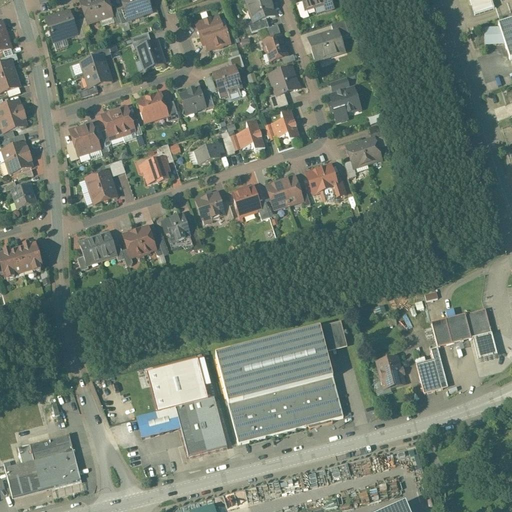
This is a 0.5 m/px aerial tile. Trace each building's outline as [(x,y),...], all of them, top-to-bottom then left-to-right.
[(92,0),(87,0),(86,2),(81,4),(81,3),(80,3),(85,19),(87,25),(88,25),(100,21),(92,0)] [(92,0),(100,21),(111,17),(112,17),(110,11),(106,0),(92,0)] [(146,0),(120,0),(123,8),(124,12),(127,12),(129,19),(130,19),(141,15),(142,17),(151,14),(146,0)] [(269,0),(247,0),(246,0),(253,24),(265,20),(275,17),(272,10),(273,8),(272,3),(270,2),(269,0)] [(301,0),(305,11),(331,2),(329,0),(301,0)] [(471,0),(476,13),(495,6),(492,0),(471,0)] [(127,12),(124,12),(123,8),(117,10),(121,24),(122,26),(131,23),(130,19),(129,19),(127,12)] [(116,9),(110,11),(112,17),(111,17),(114,26),(121,24),(117,10),(116,9)] [(64,14),(45,20),(51,38),(55,37),(57,42),(75,36),(76,36),(72,24),(73,24),(73,23),(71,17),(68,18),(65,16),(64,14)] [(511,18),(497,24),(498,28),(504,45),(509,60),(511,59),(511,18)] [(87,25),(85,19),(79,21),(84,36),(91,34),(88,25),(87,25)] [(217,19),(210,21),(208,20),(204,22),(203,24),(195,26),(200,39),(222,32),(217,19)] [(265,20),(253,24),(248,25),(251,34),(268,28),(265,20)] [(79,21),(73,23),(73,24),(72,24),(76,36),(75,36),(77,41),(85,38),(84,36),(79,21)] [(344,21),(330,26),(333,34),(337,33),(339,39),(348,36),(344,21)] [(277,26),(265,30),(269,41),(281,37),(277,26)] [(504,45),(498,28),(483,29),(483,46),(504,45)] [(222,32),(200,39),(202,46),(205,45),(207,52),(215,49),(216,50),(221,49),(221,47),(229,44),(225,31),(222,32)] [(324,36),(324,35),(318,37),(318,38),(308,41),(315,62),(344,53),(339,39),(337,33),(333,34),(330,35),(330,34),(324,36)] [(147,34),(130,40),(134,51),(137,50),(137,49),(151,45),(147,34)] [(0,38),(0,53),(11,50),(6,37),(0,38)] [(269,41),(262,43),(262,44),(263,43),(265,48),(264,50),(265,54),(267,54),(267,55),(270,54),(273,63),(288,58),(287,57),(286,58),(280,38),(281,37),(269,41)] [(67,41),(57,44),(59,49),(68,46),(67,41)] [(151,45),(137,49),(137,50),(142,64),(144,63),(146,70),(164,64),(156,43),(151,45)] [(103,57),(80,64),(80,65),(81,64),(85,77),(106,70),(101,58),(103,57)] [(239,57),(227,60),(230,70),(233,69),(234,70),(242,67),(243,69),(239,57)] [(11,62),(0,66),(0,80),(14,76),(10,63),(11,63),(11,62)] [(230,70),(214,76),(219,91),(217,92),(220,99),(228,96),(226,93),(238,89),(240,88),(234,70),(233,69),(230,70)] [(106,70),(85,77),(89,89),(88,90),(96,88),(111,83),(111,82),(110,83),(106,70)] [(291,70),(269,77),(272,84),(275,86),(278,96),(276,97),(276,98),(284,95),(286,94),(287,92),(292,91),(294,92),(297,91),(298,88),(297,85),(296,84),(291,70)] [(14,76),(0,80),(0,94),(20,88),(19,88),(18,88),(14,76)] [(346,80),(330,86),(332,93),(349,88),(346,80)] [(88,90),(78,93),(81,100),(98,94),(96,88),(88,90)] [(349,88),(332,93),(333,96),(329,97),(333,110),(332,111),(335,119),(337,118),(339,122),(346,120),(344,112),(359,107),(353,89),(350,90),(349,88)] [(238,89),(226,93),(228,96),(230,102),(240,98),(239,94),(238,89)] [(193,91),(187,93),(188,94),(179,96),(185,112),(193,109),(194,113),(204,109),(205,109),(200,94),(198,90),(194,92),(193,91)] [(208,91),(200,94),(205,109),(204,109),(205,111),(214,108),(208,91)] [(284,95),(276,98),(276,97),(269,99),(273,111),(287,107),(284,95)] [(151,100),(148,98),(146,99),(145,101),(138,103),(144,123),(155,120),(156,117),(165,114),(165,116),(166,116),(163,106),(159,96),(159,97),(151,99),(151,100)] [(4,107),(0,107),(0,121),(24,114),(22,108),(20,109),(18,102),(4,107)] [(173,103),(163,106),(166,116),(165,116),(168,123),(179,120),(173,103)] [(127,109),(117,112),(116,111),(113,112),(122,138),(128,136),(130,133),(133,132),(134,132),(131,122),(127,109)] [(122,138),(113,112),(110,113),(111,114),(101,117),(106,131),(109,140),(110,140),(113,139),(116,140),(122,138)] [(290,113),(280,116),(282,122),(272,125),(277,140),(287,137),(289,143),(299,139),(290,113)] [(24,114),(0,121),(0,127),(2,129),(4,128),(6,134),(26,128),(24,121),(25,120),(24,114)] [(142,136),(137,121),(131,122),(134,132),(133,132),(134,136),(135,136),(137,137),(142,136)] [(256,123),(246,127),(248,133),(238,136),(242,150),(252,147),(254,153),(264,149),(256,123)] [(91,127),(81,130),(88,153),(99,150),(99,151),(100,151),(97,142),(91,125),(90,125),(91,127)] [(272,125),(264,128),(269,143),(277,140),(272,125)] [(81,130),(70,133),(70,132),(69,132),(78,158),(78,156),(88,153),(81,130)] [(110,140),(109,140),(106,131),(100,133),(102,140),(105,148),(110,146),(111,144),(110,140)] [(238,136),(229,139),(230,141),(234,153),(242,150),(238,136)] [(105,148),(102,140),(97,142),(100,151),(101,155),(107,153),(105,148)] [(374,140),(360,145),(366,164),(380,160),(380,161),(381,160),(374,140)] [(230,141),(223,143),(228,157),(235,155),(234,153),(230,141)] [(23,144),(2,151),(6,163),(29,156),(27,149),(25,150),(23,144)] [(220,144),(194,153),(199,166),(219,159),(218,155),(224,154),(220,144)] [(173,155),(182,153),(180,145),(171,146),(173,155)] [(360,145),(347,149),(347,148),(346,149),(350,162),(353,170),(353,169),(353,168),(366,164),(360,145)] [(167,146),(156,150),(158,156),(156,159),(157,161),(161,160),(163,166),(173,163),(167,146)] [(29,156),(6,163),(10,176),(31,168),(29,162),(31,162),(29,156)] [(157,161),(152,163),(151,162),(148,161),(145,162),(143,165),(145,171),(143,172),(148,185),(157,182),(158,184),(168,181),(163,166),(161,160),(157,161)] [(350,162),(344,164),(349,179),(356,177),(353,169),(353,170),(350,162)] [(329,168),(306,175),(313,195),(331,189),(336,188),(334,180),(329,168)] [(31,171),(16,176),(18,182),(33,177),(31,171)] [(108,173),(85,181),(85,182),(87,181),(91,193),(111,186),(107,174),(109,174),(108,173)] [(339,178),(334,180),(336,188),(331,189),(334,199),(345,195),(339,178)] [(295,179),(280,184),(288,206),(301,202),(302,202),(298,190),(295,179)] [(14,184),(0,187),(0,191),(1,194),(11,191),(15,190),(14,184)] [(280,184),(266,188),(269,200),(273,211),(274,211),(288,206),(280,184)] [(15,190),(11,191),(13,197),(13,199),(14,202),(15,203),(16,204),(18,203),(20,210),(35,205),(29,185),(15,190)] [(111,186),(91,193),(95,205),(93,205),(93,206),(117,198),(115,198),(111,186)] [(310,205),(304,188),(298,190),(302,202),(301,202),(303,208),(310,205)] [(253,189),(232,196),(239,218),(260,211),(253,189)] [(210,197),(204,199),(203,199),(195,201),(202,221),(204,225),(212,223),(211,222),(219,219),(219,218),(224,217),(224,216),(220,205),(217,194),(210,196),(210,197)] [(269,200),(264,202),(269,219),(276,217),(274,211),(273,211),(269,200)] [(228,202),(220,205),(224,216),(224,217),(225,222),(233,219),(228,202)] [(182,216),(164,222),(172,245),(189,240),(190,239),(188,233),(182,216)] [(148,228),(142,230),(141,230),(135,232),(143,256),(149,254),(150,253),(155,251),(152,242),(148,228)] [(202,250),(196,231),(188,233),(190,239),(189,240),(194,252),(202,250)] [(135,232),(128,234),(129,235),(123,237),(127,250),(130,259),(131,259),(136,258),(137,258),(143,256),(135,232)] [(109,234),(94,239),(101,260),(115,255),(116,255),(113,248),(109,234)] [(94,239),(79,244),(83,258),(86,265),(101,260),(94,239)] [(158,240),(152,242),(155,251),(156,256),(159,258),(163,256),(158,240)] [(35,247),(29,249),(28,246),(23,247),(23,250),(16,252),(23,275),(13,278),(14,280),(40,272),(40,270),(42,270),(35,247)] [(121,252),(119,246),(113,248),(116,255),(115,255),(118,263),(124,260),(121,252)] [(130,259),(127,250),(121,252),(124,260),(126,268),(131,267),(132,264),(131,259),(130,259)] [(16,252),(9,254),(9,252),(3,253),(4,256),(0,256),(0,265),(4,280),(6,280),(7,282),(14,280),(13,278),(23,275),(16,252)] [(83,258),(77,260),(81,272),(88,270),(86,265),(83,258)] [(34,284),(1,293),(4,304),(37,295),(36,288),(34,284)] [(41,287),(36,288),(37,295),(39,300),(44,298),(41,287)] [(456,310),(448,313),(449,318),(458,316),(456,310)] [(484,312),(431,326),(437,348),(466,340),(490,335),(484,312)] [(318,329),(214,356),(227,406),(332,378),(318,329)] [(496,357),(490,335),(466,340),(472,363),(496,357)] [(431,361),(414,366),(422,396),(447,389),(436,349),(428,351),(431,361)] [(397,360),(375,365),(381,389),(402,384),(397,360)] [(332,378),(227,406),(238,446),(342,418),(332,378)] [(213,399),(174,409),(180,430),(187,459),(226,449),(213,399)] [(180,430),(174,409),(134,420),(141,441),(180,430)] [(68,437),(29,447),(34,463),(72,453),(68,437)] [(34,463),(4,470),(12,500),(80,482),(72,453),(34,463)]
